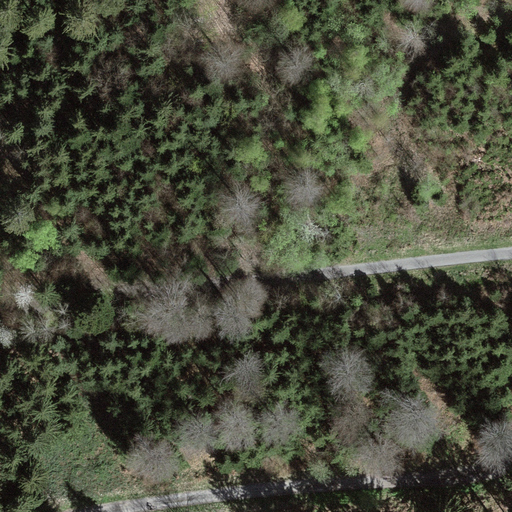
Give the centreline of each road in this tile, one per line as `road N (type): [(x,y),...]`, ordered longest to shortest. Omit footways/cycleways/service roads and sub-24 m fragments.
road 1 (track): [(511,254),(136,291),(0,313)]
road 2 (track): [(124,511),(480,473),(511,460)]
